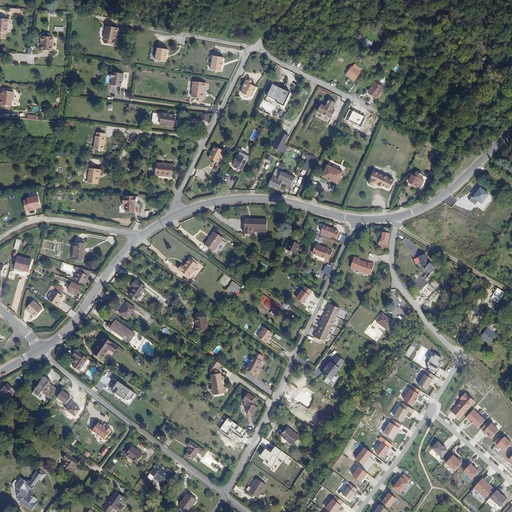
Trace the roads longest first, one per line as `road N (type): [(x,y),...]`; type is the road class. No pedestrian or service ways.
road 1 (residential): [(175,215),(176,198),(252,47),(422,131)]
road 2 (residential): [(225,495),(356,219)]
road 3 (residential): [(42,350),(225,495)]
road 4 (tertiary): [(42,350),(139,236),(175,215)]
road 5 (tertiary): [(175,215),(225,199),(268,197),(356,219)]
road 6 (residential): [(395,216),(394,277),(461,359)]
road 7 (tertiary): [(395,216),(442,197),(511,130)]
road 8 (track): [(394,225),(511,291)]
road 9 (residential): [(358,511),(430,411)]
